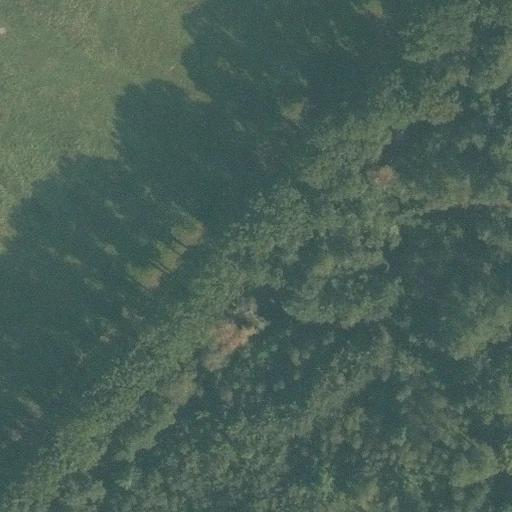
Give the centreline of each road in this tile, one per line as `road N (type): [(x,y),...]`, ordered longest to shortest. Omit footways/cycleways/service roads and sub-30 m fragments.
road 1 (unknown): [(30,511),(482,0)]
road 2 (track): [(454,0),(3,511)]
